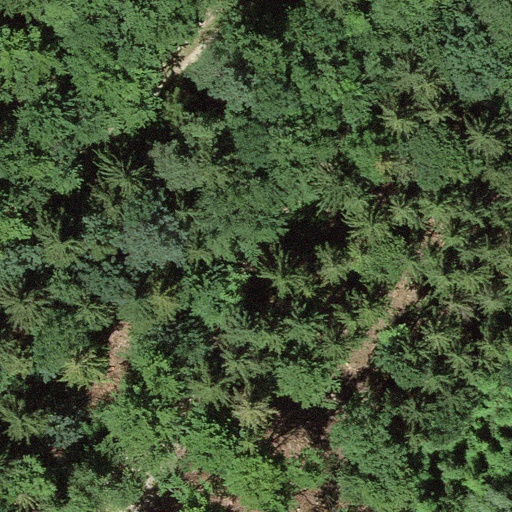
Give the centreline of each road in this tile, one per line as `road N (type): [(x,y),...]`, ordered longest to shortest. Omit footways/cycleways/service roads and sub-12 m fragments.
road 1 (track): [(119,511),(249,236),(399,0)]
road 2 (track): [(220,0),(0,243)]
